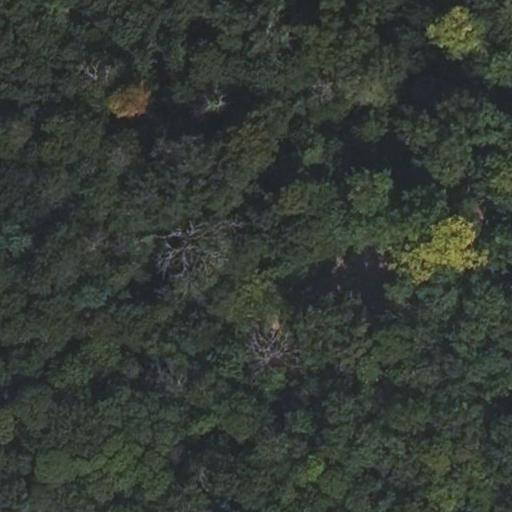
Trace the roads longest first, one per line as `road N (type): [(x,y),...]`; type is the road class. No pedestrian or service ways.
road 1 (track): [(67,0),(118,43),(346,285),(511,346)]
road 2 (track): [(511,258),(346,285),(209,292),(0,265)]
road 3 (track): [(330,0),(346,285)]
road 4 (track): [(204,511),(346,285)]
road 5 (track): [(346,285),(465,511)]
